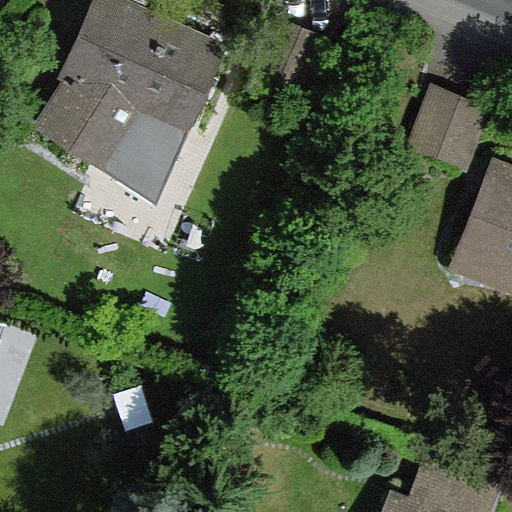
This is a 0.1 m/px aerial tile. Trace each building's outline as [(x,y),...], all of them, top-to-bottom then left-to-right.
[(74,76),(44,125),(109,165),(141,113),(186,132),(225,46),(117,0),(97,0),(66,70),(74,76)] [(326,41),(280,21),(254,80),(300,100),(326,41)] [(486,107),(438,91),(415,148),(465,166),(486,107)] [(511,170),(498,165),(461,263),(511,282),(511,170)] [(173,415),(125,396),(92,477),(140,496),(173,415)] [(421,505),(440,511),(489,511),(502,480),(432,454),(414,502),(421,505)]
